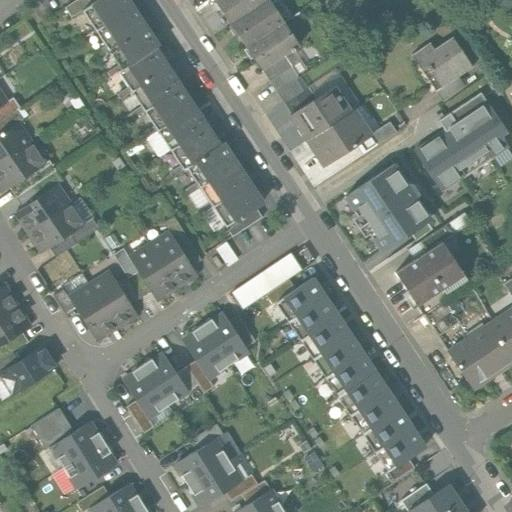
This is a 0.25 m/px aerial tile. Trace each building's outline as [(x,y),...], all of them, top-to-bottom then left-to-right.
[(70,18),(81,10),(91,4),(88,0),(77,0),(65,9),(70,18)] [(81,10),(95,30),(131,6),(127,0),(97,0),(91,4),(81,10)] [(264,0),(214,0),(214,1),(229,24),(264,0)] [(282,22),(267,0),(264,0),(229,24),(245,47),(282,22)] [(95,30),(108,50),(144,26),(131,6),(95,30)] [(298,45),(282,22),(245,47),(260,70),(284,54),(298,45)] [(157,45),(144,26),(108,50),(121,70),(154,48),(157,45)] [(429,42),(412,54),(436,89),(458,75),(472,65),(453,36),(434,48),(429,42)] [(117,72),(130,91),(167,67),(154,48),(121,70),(117,72)] [(284,54),(260,70),(283,104),(308,87),(300,76),(298,76),(284,54)] [(130,91),(143,111),(180,87),(167,67),(130,91)] [(465,86),(458,75),(436,89),(444,101),(465,86)] [(290,113),(307,140),(352,110),(334,84),(290,113)] [(143,111),(156,130),(193,106),(180,87),(143,111)] [(443,131),(413,151),(440,191),(461,176),(463,179),(492,159),(491,157),(507,146),(500,136),(506,132),(480,93),(437,121),(443,131)] [(0,104),(0,120),(16,110),(20,108),(12,96),(5,101),(0,104)] [(156,130),(169,150),(205,126),(193,106),(156,130)] [(356,108),(352,110),(307,140),(324,165),(355,144),(372,133),(356,108)] [(22,120),(16,110),(0,120),(0,134),(17,123),(22,120)] [(389,122),(372,133),(355,144),(362,155),(396,133),(389,122)] [(0,162),(30,142),(17,123),(0,134),(0,162)] [(218,145),(205,126),(169,150),(182,169),(186,167),(218,145)] [(43,162),(30,142),(0,162),(0,188),(1,190),(8,185),(43,162)] [(186,167),(200,189),(237,164),(223,142),(218,145),(186,167)] [(8,185),(15,196),(54,170),(47,159),(43,162),(8,185)] [(200,189),(211,206),(248,182),(237,164),(200,189)] [(393,164),(343,198),(380,253),(430,219),(415,197),(419,195),(411,184),(408,186),(393,164)] [(62,181),(54,170),(15,196),(23,207),(57,184),(62,181)] [(262,203),(248,182),(211,206),(226,227),(255,208),(262,203)] [(14,213),(27,232),(69,204),(57,184),(23,207),(14,213)] [(82,223),(69,204),(27,232),(39,251),(82,223)] [(262,217),(255,208),(226,227),(232,237),(262,217)] [(163,224),(167,231),(190,267),(201,260),(174,217),(163,224)] [(167,231),(148,243),(175,286),(194,274),(190,267),(167,231)] [(227,266),(237,260),(226,242),(215,248),(227,266)] [(155,299),(175,286),(148,243),(128,255),(150,291),(155,299)] [(442,243),(418,258),(439,289),(463,274),(442,243)] [(112,254),(127,278),(140,298),(150,291),(128,255),(123,248),(112,254)] [(226,291),(237,308),(296,268),(285,251),(226,291)] [(222,265),(216,256),(211,259),(217,268),(222,265)] [(415,305),(439,289),(418,258),(395,273),(415,305)] [(107,269),(87,282),(115,327),(135,314),(129,304),(117,284),(107,269)] [(315,274),(272,302),(285,322),(327,294),(315,274)] [(511,277),(503,283),(511,296),(511,277)] [(129,304),(140,298),(127,278),(117,284),(129,304)] [(95,339),(115,327),(87,282),(67,295),(78,312),(95,339)] [(0,316),(16,306),(4,286),(0,288),(0,316)] [(67,318),(78,312),(67,295),(63,288),(53,295),(67,318)] [(327,294),(285,322),(298,341),(340,313),(327,294)] [(433,336),(456,320),(440,298),(417,315),(433,336)] [(28,326),(16,306),(0,316),(0,344),(21,332),(28,326)] [(511,307),(480,328),(507,368),(511,363),(511,307)] [(194,331),(181,339),(207,381),(250,355),(224,313),(212,320),(194,331)] [(340,313),(298,341),(310,360),(353,333),(340,313)] [(472,390),(507,368),(480,328),(446,351),(472,390)] [(0,358),(27,343),(21,332),(0,344),(0,358)] [(353,333),(310,360),(323,380),(366,352),(353,333)] [(27,343),(0,358),(0,373),(16,401),(60,376),(38,337),(27,343)] [(366,352),(323,380),(336,399),(378,371),(366,352)] [(133,373),(121,381),(147,422),(189,396),(163,354),(153,361),(133,373)] [(378,371),(336,399),(348,418),(391,391),(378,371)] [(391,391),(348,418),(361,438),(404,410),(391,391)] [(404,410),(361,438),(374,457),(416,429),(404,410)] [(91,421),(50,447),(75,489),(117,463),(110,451),(98,432),(91,421)] [(416,429),(374,457),(387,476),(429,449),(416,429)] [(220,435),(174,462),(181,474),(193,493),(201,508),(247,481),(220,435)] [(401,501),(408,511),(434,495),(427,484),(401,501)] [(408,511),(448,511),(463,503),(450,484),(434,495),(408,511)] [(131,485),(89,509),(91,511),(146,511),(138,497),(131,485)] [(287,511),(274,489),(235,511),(287,511)] [(468,511),(463,503),(448,511),(468,511)]
